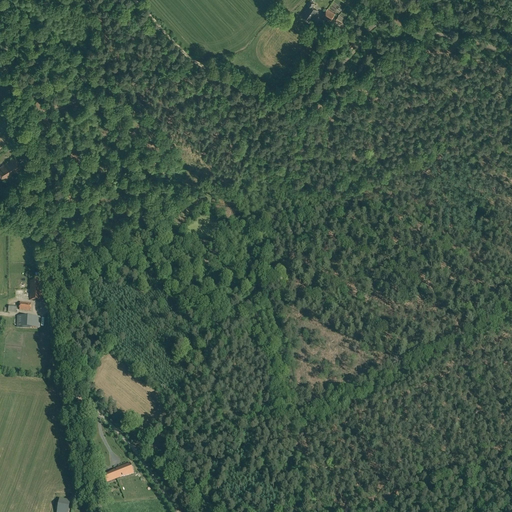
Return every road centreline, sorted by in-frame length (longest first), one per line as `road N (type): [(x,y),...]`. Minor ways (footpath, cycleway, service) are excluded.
road 1 (track): [(139,455),(287,438),(511,317)]
road 2 (unclassified): [(75,392),(0,17)]
road 3 (track): [(294,102),(325,87),(375,28),(511,48)]
road 4 (track): [(130,0),(206,71),(264,104),(294,102)]
road 5 (unclassified): [(75,392),(139,455),(177,511)]
road 6 (unclassified): [(99,511),(75,392)]
